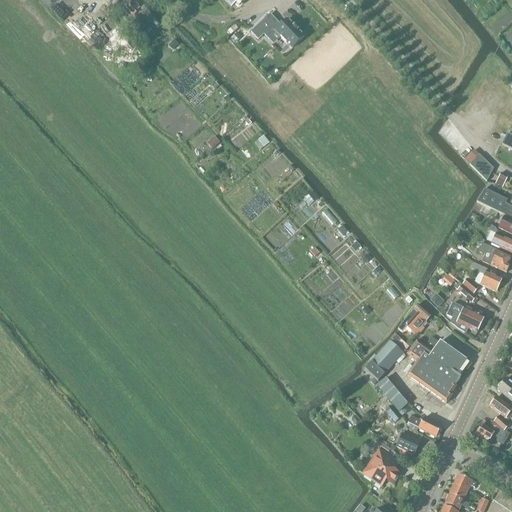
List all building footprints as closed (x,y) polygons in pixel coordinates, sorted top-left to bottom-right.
[(270,15),(251,32),(259,40),(264,36),(273,45),(280,38),(291,49),(304,37),(287,19),(279,27),(270,15)] [(489,135),(499,143),(503,138),(493,130),(489,135)] [(264,135),(255,142),(260,149),(270,142),(264,135)] [(511,137),(507,135),(501,146),(511,151),(511,137)] [(212,149),(220,142),(214,136),(207,143),(212,149)] [(469,165),(486,182),(493,170),(479,155),(469,165)] [(498,179),(505,183),(508,177),(501,173),(498,179)] [(511,208),(505,205),(506,201),(484,190),(476,203),(491,210),(490,215),(496,218),(498,214),(501,215),(501,214),(504,216),(498,229),(511,236),(511,208)] [(491,246),(499,250),(511,255),(511,243),(504,240),(506,236),(498,232),(491,246)] [(511,258),(483,245),(479,253),(485,256),(483,263),(506,273),(509,266),(508,266),(511,258)] [(472,271),(484,276),(480,286),(495,293),(501,280),(486,273),(487,271),(474,265),(472,271)] [(450,287),(455,281),(447,274),(442,280),(450,287)] [(462,285),(473,294),(478,289),(467,279),(462,285)] [(457,291),(471,303),(476,298),(461,286),(457,291)] [(431,300),(438,307),(443,302),(436,295),(431,300)] [(417,306),(411,312),(404,321),(409,325),(406,328),(416,337),(422,330),(420,329),(430,317),(417,306)] [(450,323),(458,330),(465,334),(467,329),(477,334),(483,319),(463,309),(460,317),(454,314),(450,323)] [(397,344),(399,342),(400,341),(394,335),(391,339),(397,344)] [(437,343),(430,338),(423,348),(430,352),(437,343)] [(407,377),(446,404),(451,397),(450,395),(455,388),(454,387),(454,386),(459,379),(458,378),(469,363),(439,342),(431,353),(430,352),(423,348),(416,342),(407,355),(417,363),(407,377)] [(389,343),(370,363),(363,371),(377,383),(384,375),(403,354),(389,343)] [(376,387),(398,413),(408,404),(387,378),(376,387)] [(496,391),(511,403),(511,402),(511,385),(505,379),(496,391)] [(489,407),(500,416),(504,411),(511,417),(510,419),(511,420),(511,410),(496,398),(493,402),(491,402),(490,404),(490,406),(489,407)] [(385,411),(395,423),(400,419),(390,407),(385,411)] [(416,433),(418,429),(435,439),(441,428),(423,419),(421,422),(411,417),(406,425),(411,430),(416,433)] [(493,422),(503,432),(508,426),(498,417),(493,422)] [(492,423),(488,429),(482,425),(475,435),(489,443),(491,439),(502,446),(509,435),(505,432),(504,433),(492,423)] [(396,448),(413,456),(420,443),(402,434),(396,448)] [(362,475),(362,476),(363,475),(381,488),(385,481),(386,481),(387,479),(391,482),(390,484),(392,486),(400,474),(393,470),(397,464),(378,451),(362,475)] [(457,476),(453,485),(467,491),(471,482),(457,476)] [(453,485),(449,495),(463,501),(467,491),(453,485)] [(493,501),(498,504),(505,494),(499,491),(493,501)] [(498,504),(503,508),(510,498),(505,494),(498,504)] [(463,501),(449,495),(445,504),(459,510),(461,505),(463,501)] [(503,508),(508,511),(511,504),(511,499),(510,498),(503,508)] [(482,499),(478,507),(484,510),(488,502),(482,499)]
